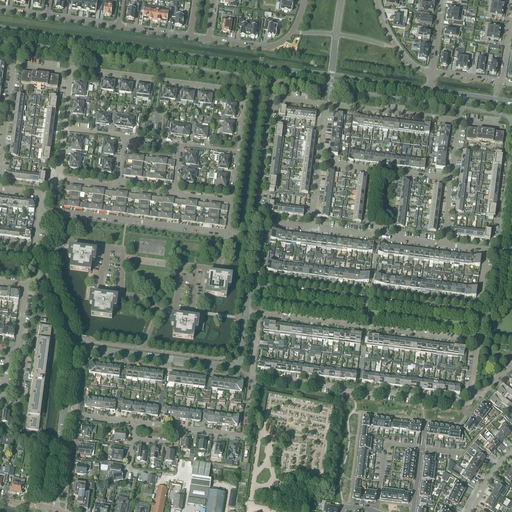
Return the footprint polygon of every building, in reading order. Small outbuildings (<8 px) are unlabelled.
[(56,6),(56,9),(57,9),(62,10),(63,10),(64,2),(67,2),(67,0),(57,0),(57,2),(56,2),(55,6),(56,6)] [(78,10),(79,0),(69,0),(70,0),(73,1),(72,9),(78,10),(77,10),(78,10)] [(96,0),(97,0),(96,0),(90,0),(89,12),(95,13),(96,4),(100,5),(100,0),(96,0)] [(278,0),(278,3),(280,3),(279,11),(284,11),(284,13),(287,13),(287,12),(291,12),(291,9),(292,9),(293,9),(293,6),(292,5),(284,4),(285,0),(281,0),(278,0)] [(418,5),(420,6),(419,9),(419,10),(423,10),(423,12),(427,12),(428,12),(428,11),(433,12),(433,10),(434,10),(433,10),(434,5),(424,3),(425,0),(424,0),(418,0),(419,0),(419,1),(418,3),(418,5)] [(489,3),(488,9),(503,11),(503,9),(504,9),(504,7),(503,6),(504,5),(499,4),(496,3),(494,3),(494,0),(493,0),(487,0),(487,3),(489,3)] [(106,1),(103,1),(102,7),(105,8),(104,16),(106,16),(106,17),(110,17),(111,14),(112,13),(112,11),(111,9),(112,3),(106,2),(106,1)] [(128,20),(133,20),(134,20),(135,12),(138,12),(139,4),(135,3),(134,7),(129,7),(128,13),(127,16),(127,19),(128,20)] [(149,21),(151,7),(145,6),(145,4),(143,4),(142,3),(142,5),(141,11),(144,11),(143,20),(149,21)] [(447,13),(447,15),(462,17),(463,11),(466,12),(466,8),(459,7),(458,10),(456,10),(453,9),(448,9),(448,10),(447,10),(447,13)] [(162,10),(162,9),(157,8),(154,22),(157,23),(157,22),(160,23),(160,22),(162,10)] [(168,11),(162,10),(160,22),(160,23),(166,23),(168,15),(171,15),(172,9),(168,9),(168,11)] [(184,14),(177,13),(178,9),(174,9),(174,11),(173,18),(176,18),(175,26),(176,27),(181,28),(181,27),(182,27),(182,24),(183,24),(184,21),(183,21),(184,14)] [(503,11),(488,9),(487,14),(486,14),(485,18),(491,19),(492,16),(494,16),(497,16),(502,17),(502,15),(503,15),(503,12),(503,11)] [(393,26),(393,27),(394,27),(399,27),(399,28),(400,28),(403,28),(404,28),(404,24),(402,23),(403,18),(406,18),(407,11),(400,10),(400,15),(395,15),(394,15),(395,15),(394,19),(393,22),(394,22),(393,26)] [(416,13),(415,19),(420,20),(419,24),(431,26),(432,19),(424,17),(424,14),(416,13)] [(462,17),(447,15),(447,16),(446,16),(445,20),(447,20),(446,21),(451,22),(454,22),(456,22),(456,25),(462,26),(463,23),(461,23),(462,17)] [(223,26),(222,25),(222,29),(223,29),(222,32),(223,32),(223,33),(226,34),(226,33),(227,33),(230,34),(230,32),(233,33),(235,20),(224,18),(223,26)] [(250,24),(249,24),(243,23),(244,20),(240,19),(239,27),(242,28),(241,36),(241,37),(244,38),(245,37),(248,37),(250,24)] [(265,28),(268,29),(267,37),(268,38),(271,38),(271,37),(275,37),(275,34),(276,34),(277,31),(276,30),(277,21),(270,20),(266,19),(265,28)] [(250,21),(249,24),(250,24),(248,37),(251,37),(250,38),(251,39),(254,39),(254,38),(256,30),(259,30),(260,21),(257,21),(256,22),(250,21)] [(486,26),(485,32),(499,34),(500,33),(501,30),(500,30),(500,28),(495,27),(492,27),(490,27),(491,24),(484,23),(484,26),(486,26)] [(417,27),(416,37),(429,39),(430,32),(422,31),(423,28),(417,27)] [(461,32),(462,29),(455,28),(455,31),(453,31),(453,30),(449,30),(445,29),(445,31),(444,31),(444,34),(444,36),(459,38),(460,32),(461,32)] [(499,34),(485,32),(484,38),(482,38),(482,41),(488,42),(488,39),(490,39),(490,40),(494,40),(498,41),(499,39),(500,36),(499,36),(499,34)] [(428,54),(428,51),(428,47),(429,46),(420,45),(421,42),(414,41),(413,44),(418,45),(418,46),(418,49),(420,50),(419,57),(420,57),(420,58),(425,59),(425,58),(427,58),(427,54),(428,54)] [(440,66),(447,67),(447,63),(448,63),(448,60),(448,58),(451,58),(452,52),(449,51),(449,53),(443,52),(442,58),(440,58),(440,62),(441,62),(440,66)] [(460,69),(462,70),(464,55),(458,54),(458,52),(455,52),(454,58),(457,59),(456,61),(456,64),(455,69),(457,69),(460,70),(460,69)] [(464,55),(462,70),(462,71),(466,71),(466,70),(468,70),(468,66),(469,66),(469,63),(469,61),(472,61),(473,55),(470,54),(469,56),(464,55)] [(479,54),(476,54),(475,61),(478,62),(477,64),(477,67),(476,72),(477,72),(477,73),(481,74),(481,72),(483,73),(485,58),(479,57),(479,54)] [(488,63),(491,64),(490,66),(490,69),(489,74),(491,74),(494,75),(494,74),(496,75),(496,71),(497,71),(498,67),(497,66),(498,60),(492,59),(492,56),(489,56),(488,63)] [(23,73),(21,83),(21,84),(34,85),(34,87),(35,87),(36,88),(37,88),(38,88),(39,88),(40,88),(41,88),(43,88),(44,88),(44,87),(57,88),(58,77),(23,73)] [(101,90),(107,91),(108,80),(107,80),(106,80),(105,81),(102,80),(101,86),(99,86),(98,92),(101,92),(101,90)] [(113,94),(116,94),(116,88),(114,88),(114,82),(111,82),(111,81),(110,81),(109,80),(108,80),(107,91),(113,91),(113,94)] [(75,90),(85,91),(88,92),(89,86),(90,86),(91,83),(82,82),(82,85),(77,84),(76,87),(76,88),(75,88),(75,89),(75,90)] [(119,92),(125,93),(126,83),(125,83),(124,83),(123,83),(120,83),(119,88),(116,88),(116,94),(118,95),(119,92)] [(131,96),(133,96),(134,90),(132,90),(132,84),(129,84),(128,83),(127,83),(126,83),(125,93),(131,94),(131,96)] [(133,96),(133,98),(135,99),(136,98),(136,97),(142,98),(144,85),(143,85),(142,85),(141,85),(138,85),(137,91),(134,90),(133,96)] [(144,85),(142,98),(148,99),(148,101),(151,101),(152,92),(149,92),(150,87),(147,86),(146,85),(145,85),(144,85)] [(168,102),(169,99),(170,89),(169,89),(168,89),(167,89),(167,90),(164,89),(163,95),(160,95),(159,102),(162,102),(162,101),(168,102)] [(175,103),(177,103),(178,97),(176,96),(176,91),(174,91),(172,90),(172,89),(171,89),(170,89),(169,99),(175,100),(175,103)] [(81,97),(80,100),(89,101),(90,98),(84,98),(85,91),(75,90),(75,91),(75,92),(75,94),(75,96),(81,97)] [(181,101),(187,102),(188,91),(187,91),(186,91),(184,92),(182,92),(181,97),(178,97),(177,103),(180,103),(181,101)] [(192,105),(195,105),(196,99),(193,99),(194,93),(191,93),(191,92),(190,92),(189,92),(188,91),(187,102),(193,102),(192,105)] [(199,103),(204,104),(206,94),(205,94),(204,94),(203,94),(202,94),(200,94),(199,99),(196,99),(195,105),(198,106),(199,103)] [(206,94),(204,104),(211,105),(210,107),(213,108),(214,101),(211,101),(212,95),(209,95),(208,94),(207,94),(206,94)] [(48,99),(47,109),(56,110),(57,100),(56,100),(56,97),(51,97),(51,99),(48,99)] [(73,107),(73,108),(83,109),(84,103),(89,104),(89,101),(80,100),(80,103),(74,102),(74,105),(73,106),(73,107)] [(226,104),(225,110),(236,112),(236,111),(236,110),(236,109),(235,108),(236,105),(230,104),(230,102),(222,101),(222,104),(226,104)] [(83,109),(73,108),(72,109),(73,109),(73,110),(73,112),(73,114),(78,115),(78,118),(84,119),(85,116),(82,115),(83,109)] [(222,116),(221,119),(228,120),(229,117),(234,118),(234,115),(235,114),(236,113),(236,112),(225,110),(225,113),(222,112),(221,113),(221,115),(222,116)] [(102,126),(104,113),(95,112),(94,118),(97,119),(97,124),(99,124),(101,125),(101,126),(102,126)] [(110,120),(112,121),(113,112),(110,112),(110,114),(104,113),(102,126),(103,126),(104,126),(105,126),(106,125),(109,126),(110,120)] [(120,128),(122,115),(116,114),(116,113),(115,113),(113,112),(112,121),(115,121),(114,126),(117,127),(118,127),(119,128),(120,128)] [(128,116),(126,129),(127,129),(128,129),(129,129),(130,128),(133,129),(133,123),(136,124),(137,115),(134,115),(134,117),(128,116)] [(224,122),(223,128),(234,129),(234,128),(234,127),(233,127),(233,126),(233,123),(228,122),(228,120),(221,119),(220,119),(220,121),(224,122)] [(176,136),(178,126),(178,123),(172,122),(172,123),(169,122),(168,123),(167,128),(171,129),(170,134),(173,135),(174,135),(174,136),(175,136),(176,136)] [(189,131),(192,132),(193,123),(192,122),(190,124),(190,125),(184,124),(184,127),(182,137),(183,137),(184,137),(185,137),(186,136),(189,137),(189,131)] [(199,139),(200,139),(202,126),(196,125),(196,124),(195,123),(193,123),(192,132),(195,132),(194,137),(197,138),(198,139),(199,139)] [(202,126),(200,139),(201,139),(202,139),(203,139),(204,139),(206,139),(207,133),(210,134),(211,126),(208,125),(208,127),(202,126)] [(276,128),(274,138),(283,139),(284,129),(282,128),(282,126),(277,125),(277,128),(276,128)] [(234,129),(223,128),(223,134),(220,134),(220,137),(226,137),(226,135),(232,135),(232,133),(233,132),(233,131),(233,130),(234,129)] [(468,129),(466,140),(479,142),(479,143),(480,144),(481,144),(482,144),(483,144),(484,145),(485,145),(486,145),(487,145),(489,144),(489,143),(502,145),(504,133),(468,129)] [(72,144),(71,144),(82,145),(83,139),(87,140),(87,137),(79,136),(79,139),(73,138),(73,141),(72,142),(72,143),(72,144)] [(105,142),(104,148),(115,149),(115,148),(115,147),(114,147),(114,146),(115,143),(109,142),(109,140),(103,139),(103,142),(105,142)] [(77,154),(83,155),(86,155),(86,152),(84,152),(85,146),(82,145),(71,144),(71,145),(71,146),(72,146),(72,147),(72,148),(72,150),(77,151),(77,154)] [(101,154),(101,157),(107,158),(107,155),(113,156),(113,153),(114,152),(114,151),(115,150),(115,149),(104,148),(104,154),(101,154)] [(50,151),(42,150),(40,160),(43,160),(43,163),(47,164),(48,161),(49,161),(50,151)] [(185,158),(185,159),(198,160),(199,157),(199,156),(200,155),(200,154),(201,154),(203,153),(203,151),(194,150),(193,153),(188,152),(187,155),(186,156),(186,157),(185,158)] [(216,162),(219,163),(230,164),(230,163),(230,162),(230,161),(229,161),(229,160),(229,158),(224,157),(224,154),(214,153),(213,156),(217,156),(216,162)] [(494,155),(492,166),(501,167),(502,156),(501,156),(501,154),(496,153),(496,155),(494,155)] [(69,161),(69,162),(80,163),(80,157),(83,157),(83,155),(77,154),(77,157),(71,156),(71,159),(70,159),(70,160),(70,161),(69,161)] [(132,161),(132,166),(137,167),(138,157),(128,155),(125,155),(124,162),(127,162),(127,161),(132,161)] [(100,166),(102,166),(113,167),(113,166),(112,165),(112,164),(112,161),(107,160),(107,158),(101,157),(100,166)] [(138,157),(137,167),(142,167),(143,163),(147,163),(148,158),(138,157)] [(155,169),(160,170),(161,160),(148,158),(147,163),(148,163),(147,165),(151,165),(151,164),(155,164),(155,169)] [(191,168),(197,169),(201,169),(201,167),(200,166),(198,166),(198,165),(198,164),(198,163),(198,160),(185,159),(185,160),(185,161),(186,162),(186,163),(186,165),(192,166),(191,168)] [(161,160),(160,170),(165,170),(166,166),(171,166),(171,167),(174,168),(175,161),(172,161),(161,160)] [(80,163),(69,162),(69,163),(69,164),(70,165),(69,168),(75,169),(75,172),(81,172),(81,170),(79,169),(80,163)] [(213,171),(215,171),(222,172),(222,169),(228,170),(228,168),(228,167),(229,167),(229,166),(230,165),(230,164),(219,163),(218,169),(214,168),(213,171)] [(113,167),(102,166),(101,172),(97,172),(97,174),(105,176),(105,173),(111,173),(111,170),(112,170),(112,169),(112,168),(113,167)] [(122,175),(136,177),(137,167),(132,166),(131,171),(126,171),(126,169),(123,169),(122,175)] [(136,177),(145,178),(146,173),(142,172),(142,167),(137,167),(136,177)] [(183,176),(194,178),(196,178),(197,169),(191,168),(191,171),(185,170),(185,172),(185,173),(184,173),(184,174),(183,175),(183,176)] [(145,178),(159,180),(160,170),(155,169),(154,174),(150,173),(150,172),(147,172),(146,173),(145,178)] [(160,170),(159,180),(169,181),(172,182),(173,175),(170,175),(170,176),(165,175),(165,170),(160,170)] [(217,175),(217,181),(228,182),(228,181),(227,180),(227,179),(227,178),(227,176),(221,175),(222,172),(215,171),(215,174),(217,175)] [(194,178),(183,176),(183,177),(183,178),(183,179),(183,180),(184,180),(184,181),(184,183),(189,183),(189,186),(195,187),(196,184),(193,184),(194,178)] [(278,179),(269,178),(268,189),(269,189),(269,191),(274,192),(274,190),(277,190),(278,179)] [(228,182),(217,181),(214,180),(213,186),(211,186),(211,189),(219,190),(220,187),(225,188),(226,186),(226,185),(227,184),(227,183),(228,182)] [(74,197),(75,187),(65,186),(64,191),(69,192),(69,197),(74,197)] [(85,194),(85,188),(75,187),(74,197),(79,198),(80,193),(85,194)] [(97,200),(99,190),(88,189),(86,189),(86,188),(85,188),(85,194),(85,195),(88,195),(88,194),(93,195),(92,200),(97,200)] [(108,197),(109,191),(99,190),(97,200),(103,201),(103,196),(108,197)] [(121,203),(122,193),(111,192),(109,192),(109,191),(108,197),(108,198),(111,198),(111,197),(116,198),(115,203),(121,203)] [(131,200),(132,194),(122,193),(121,203),(126,204),(126,199),(131,200)] [(144,206),(145,196),(135,194),(135,195),(132,194),(131,200),(131,201),(134,201),(134,200),(139,201),(138,205),(144,206)] [(154,203),(155,197),(145,196),(144,206),(149,207),(150,202),(154,203)] [(63,206),(73,208),(74,197),(69,197),(68,202),(63,201),(63,206)] [(73,208),(83,209),(84,203),(79,203),(79,198),(74,197),(73,208)] [(162,208),(167,209),(168,199),(158,197),(158,198),(155,197),(154,203),(154,204),(157,204),(158,203),(162,204),(162,208)] [(168,199),(167,209),(172,210),(173,205),(178,205),(178,200),(168,199)] [(96,211),(97,200),(92,200),(91,204),(87,204),(87,203),(84,202),(84,203),(83,209),(86,209),(96,211)] [(96,211),(106,212),(107,206),(102,206),(103,201),(97,200),(96,211)] [(185,211),(190,212),(191,202),(181,200),(181,201),(179,200),(178,200),(178,205),(177,207),(181,207),(181,206),(185,206),(185,211)] [(190,212),(195,213),(196,208),(201,208),(201,203),(191,202),(190,212)] [(119,214),(121,203),(115,203),(115,207),(110,207),(110,206),(107,205),(107,206),(106,212),(109,212),(119,214)] [(119,214),(129,215),(130,209),(125,209),(126,204),(121,203),(119,214)] [(208,214),(213,215),(215,205),(204,203),(204,204),(202,203),(201,203),(201,208),(201,210),(204,210),(204,209),(209,209),(208,214)] [(142,216),(144,206),(138,205),(138,210),(133,210),(133,208),(130,208),(130,209),(129,215),(130,215),(132,215),(142,216)] [(215,205),(213,215),(219,216),(219,211),(224,211),(225,206),(215,205)] [(142,216),(152,218),(153,212),(148,212),(149,207),(144,206),(142,216)] [(496,207),(487,206),(486,216),(488,217),(488,219),(493,220),(493,217),(494,218),(496,207)] [(166,219),(167,209),(162,208),(161,213),(156,213),(156,211),(153,211),(153,212),(152,218),(153,218),(153,217),(155,218),(166,219)] [(166,219),(176,221),(176,215),(172,215),(172,210),(167,209),(166,219)] [(189,222),(190,212),(185,211),(184,216),(179,216),(180,214),(177,214),(176,215),(176,221),(176,220),(178,221),(189,222)] [(189,222),(199,224),(200,218),(195,217),(195,213),(190,212),(189,222)] [(202,224),(212,225),(213,215),(208,214),(207,219),(203,218),(203,217),(200,217),(200,218),(199,224),(199,223),(202,224)] [(213,215),(212,225),(222,227),(223,221),(218,220),(219,216),(213,215)] [(70,270),(75,270),(88,272),(91,272),(93,257),(95,257),(96,252),(85,250),(85,252),(83,251),(83,250),(70,248),(70,250),(69,254),(72,254),(70,270)] [(207,279),(206,292),(205,295),(208,295),(226,298),(228,282),(231,282),(231,277),(218,275),(218,276),(216,276),(216,275),(206,274),(205,279),(207,279)] [(91,294),(91,300),(93,300),(91,316),(112,318),(114,303),(116,303),(117,299),(117,298),(106,296),(106,298),(104,298),(104,296),(91,294)] [(173,337),(193,340),(195,330),(195,325),(198,325),(198,319),(188,318),(188,319),(186,319),(186,318),(173,316),(172,322),(174,322),(173,337)] [(34,375),(32,374),(31,382),(33,382),(27,430),(38,431),(44,383),(45,384),(46,376),(45,376),(51,328),(40,327),(34,375)] [(459,347),(458,357),(462,358),(461,361),(465,361),(467,353),(464,352),(464,351),(465,351),(465,348),(459,347)] [(118,380),(122,380),(123,372),(120,372),(120,367),(114,366),(113,376),(119,377),(118,380)] [(126,378),(132,379),(133,369),(127,368),(126,373),(123,372),(122,380),(126,381),(126,378)] [(157,372),(156,382),(161,382),(161,385),(165,386),(166,377),(163,374),(163,372),(157,372)] [(204,391),(207,391),(208,383),(205,383),(206,378),(200,377),(198,387),(204,388),(204,391)] [(211,389),(217,389),(219,379),(212,379),(212,384),(208,383),(207,391),(211,392),(211,389)] [(454,383),(453,393),(454,393),(453,394),(460,394),(460,391),(459,391),(459,390),(462,390),(463,382),(460,382),(460,384),(454,383)] [(501,387),(497,393),(503,398),(507,393),(511,397),(511,390),(502,383),(500,386),(501,387)] [(497,393),(496,392),(494,395),(495,395),(490,402),(496,407),(500,402),(506,406),(509,409),(511,406),(511,404),(503,398),(497,393)] [(115,406),(119,407),(120,399),(116,398),(116,401),(110,400),(109,410),(115,411),(115,406)] [(121,412),(127,413),(129,403),(123,402),(123,399),(120,399),(119,407),(122,407),(121,412)] [(158,411),(161,412),(162,404),(159,404),(158,407),(153,406),(151,416),(158,417),(158,411)] [(164,417),(170,418),(171,408),(165,407),(166,405),(162,404),(161,412),(165,412),(164,417)] [(477,409),(485,415),(491,407),(487,404),(484,407),(481,404),(477,409)] [(479,423),(485,415),(477,409),(473,414),(477,416),(475,419),(479,423)] [(201,418),(204,419),(205,410),(202,410),(202,412),(195,411),(194,421),(200,422),(201,418)] [(207,423),(213,424),(214,414),(208,413),(208,411),(205,410),(204,419),(207,419),(207,423)] [(12,419),(9,419),(9,413),(3,412),(2,423),(5,423),(5,427),(11,428),(12,419)] [(509,424),(510,423),(508,421),(510,420),(505,413),(504,415),(502,416),(509,424)] [(232,416),(231,427),(233,427),(233,426),(237,427),(237,425),(240,425),(242,415),(237,414),(237,416),(232,416)] [(369,422),(373,422),(374,418),(370,417),(366,417),(364,416),(364,417),(363,417),(362,419),(363,419),(362,425),(361,436),(366,437),(366,436),(367,427),(369,427),(369,422)] [(479,423),(475,419),(473,422),(469,419),(463,428),(469,432),(473,427),(475,428),(479,423)] [(392,429),(399,430),(400,422),(399,422),(390,421),(389,430),(392,431),(392,429)] [(408,431),(409,431),(410,424),(407,423),(400,422),(399,430),(408,431)] [(502,426),(498,431),(505,438),(507,436),(508,436),(510,435),(510,434),(509,433),(510,433),(507,430),(510,427),(507,424),(506,425),(504,423),(502,426)] [(84,437),(89,438),(88,441),(92,442),(92,438),(90,438),(90,433),(91,433),(92,427),(82,425),(81,432),(85,432),(84,437)] [(110,438),(110,441),(117,442),(117,439),(125,440),(126,432),(115,431),(114,436),(112,436),(112,438),(110,438)] [(498,431),(493,437),(500,444),(503,441),(504,441),(505,439),(505,438),(498,431)] [(493,437),(487,442),(495,449),(500,444),(493,437)] [(180,447),(183,447),(183,450),(190,451),(189,455),(192,455),(193,447),(191,447),(191,440),(184,439),(184,442),(181,442),(180,447)] [(199,441),(198,454),(208,455),(208,447),(205,447),(206,442),(199,441)] [(495,449),(487,442),(483,447),(476,441),(473,444),(478,448),(479,447),(485,453),(487,451),(491,454),(495,449)] [(211,458),(218,459),(218,455),(222,456),(223,448),(224,448),(224,443),(220,443),(219,444),(216,443),(215,448),(212,448),(211,458)] [(78,455),(90,457),(91,448),(94,449),(95,445),(86,444),(86,447),(79,447),(78,455)] [(232,445),(231,450),(228,450),(227,460),(234,461),(234,457),(237,458),(238,450),(239,450),(240,446),(240,445),(235,445),(235,446),(232,445)] [(147,451),(144,450),(144,448),(142,447),(141,446),(140,447),(138,447),(137,452),(136,452),(137,453),(136,458),(140,459),(140,462),(145,462),(147,451)] [(111,452),(111,453),(111,454),(111,455),(110,456),(110,457),(112,458),(111,460),(122,461),(122,460),(123,460),(124,459),(123,458),(123,457),(123,453),(121,453),(121,448),(112,447),(111,452)] [(158,454),(159,449),(152,449),(150,458),(155,459),(154,464),(157,464),(156,469),(160,470),(161,462),(158,461),(159,454),(158,454)] [(368,453),(370,453),(370,450),(361,449),(360,458),(360,459),(367,460),(368,453)] [(484,453),(479,451),(477,449),(475,452),(476,452),(473,458),(482,463),(485,458),(482,456),(484,453)] [(171,466),(176,467),(177,459),(173,459),(174,451),(167,450),(165,461),(172,462),(171,466)] [(405,453),(405,458),(415,460),(415,457),(416,457),(417,451),(414,450),(411,450),(411,451),(411,454),(405,453)] [(473,458),(469,464),(477,470),(482,463),(473,458)] [(366,470),(367,460),(360,459),(358,469),(366,470)] [(203,490),(209,491),(210,491),(211,480),(210,480),(211,465),(194,461),(187,506),(186,506),(185,511),(198,511),(199,508),(200,508),(203,490)] [(76,474),(86,475),(86,474),(90,471),(91,463),(81,462),(80,465),(77,465),(76,474)] [(465,471),(473,476),(477,470),(469,464),(465,471)] [(111,467),(108,467),(107,471),(111,472),(111,473),(111,474),(111,475),(112,476),(112,477),(113,477),(114,481),(123,480),(123,477),(123,476),(122,476),(122,474),(121,474),(120,473),(121,473),(121,467),(111,466),(111,467)] [(366,469),(366,470),(358,469),(357,479),(359,479),(365,480),(365,479),(365,473),(367,473),(368,470),(366,469)] [(465,471),(463,474),(465,475),(464,478),(460,476),(459,476),(454,472),(452,474),(465,482),(467,480),(470,482),(473,476),(465,471)] [(16,492),(16,493),(19,480),(16,480),(16,479),(13,478),(12,483),(12,482),(10,491),(13,492),(13,493),(15,493),(16,492)] [(19,480),(16,493),(17,493),(19,494),(19,493),(23,494),(24,485),(25,481),(22,480),(22,481),(19,480)] [(354,495),(353,497),(352,497),(352,499),(353,499),(353,500),(355,500),(364,501),(364,496),(360,496),(361,491),(359,490),(360,481),(356,481),(355,481),(354,495)] [(455,481),(453,485),(454,485),(452,490),(462,495),(464,490),(462,489),(459,487),(460,484),(455,481)] [(78,498),(77,506),(77,508),(88,510),(90,492),(85,491),(86,483),(75,482),(73,495),(78,498)] [(270,488),(270,490),(270,491),(271,492),(274,492),(274,496),(279,495),(279,491),(282,491),(282,490),(282,487),(281,486),(278,487),(278,483),(276,483),(276,482),(274,482),(274,483),(273,483),(273,487),(270,487),(270,488)] [(433,487),(434,487),(435,487),(435,483),(433,483),(429,482),(429,483),(429,486),(421,485),(421,486),(420,491),(432,492),(433,487)] [(498,485),(494,491),(500,495),(503,497),(504,495),(501,493),(504,488),(506,489),(507,487),(503,484),(501,487),(498,485)] [(162,511),(167,488),(158,486),(152,511),(162,511)] [(176,511),(180,511),(181,511),(183,501),(183,499),(184,491),(179,490),(179,496),(175,496),(172,509),(174,510),(176,510),(176,511)] [(459,500),(462,495),(452,490),(451,490),(449,495),(459,500)] [(209,491),(205,511),(221,511),(225,493),(210,491),(209,491)] [(403,492),(402,503),(402,504),(404,504),(405,504),(407,504),(408,502),(408,498),(411,498),(412,496),(412,492),(412,491),(411,491),(409,491),(409,493),(404,492),(403,492)] [(432,495),(432,492),(420,491),(419,497),(422,497),(427,498),(427,500),(427,501),(430,502),(433,502),(433,501),(433,499),(433,498),(431,498),(432,495)] [(494,491),(490,498),(498,503),(500,500),(498,498),(500,495),(494,491)] [(459,500),(449,495),(447,500),(446,500),(444,503),(449,506),(451,503),(454,504),(456,506),(457,505),(459,500)] [(108,506),(111,507),(112,498),(110,498),(109,501),(108,505),(104,504),(105,501),(103,500),(100,511),(106,511),(107,511),(108,511),(108,508),(108,507),(108,506)] [(498,503),(490,498),(486,505),(489,507),(487,509),(492,511),(494,511),(495,511),(494,510),(498,504),(498,503)] [(98,502),(96,503),(95,508),(93,511),(100,511),(103,500),(101,500),(100,503),(98,502)] [(119,501),(117,508),(116,508),(114,511),(128,511),(131,502),(126,501),(126,502),(119,501)] [(322,511),(337,511),(338,508),(333,508),(332,507),(332,508),(331,507),(330,507),(330,504),(324,503),(322,511)]
